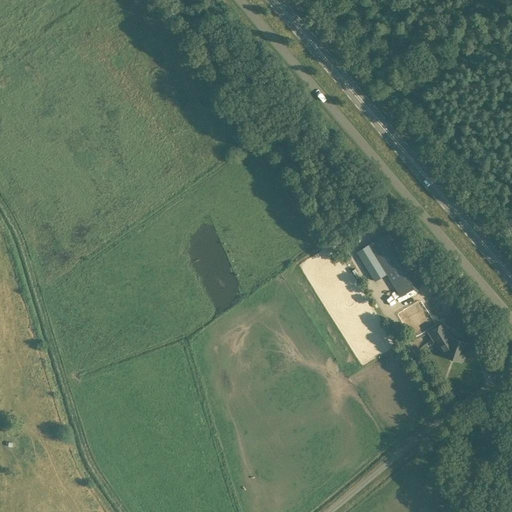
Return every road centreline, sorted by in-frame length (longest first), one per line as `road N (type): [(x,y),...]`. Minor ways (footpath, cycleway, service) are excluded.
road 1 (track): [(179,0),(372,285),(448,413)]
road 2 (unclassified): [(239,0),(511,319)]
road 3 (primary): [(511,278),(274,0)]
road 4 (track): [(511,219),(329,0)]
road 5 (unclassified): [(329,511),(511,371)]
